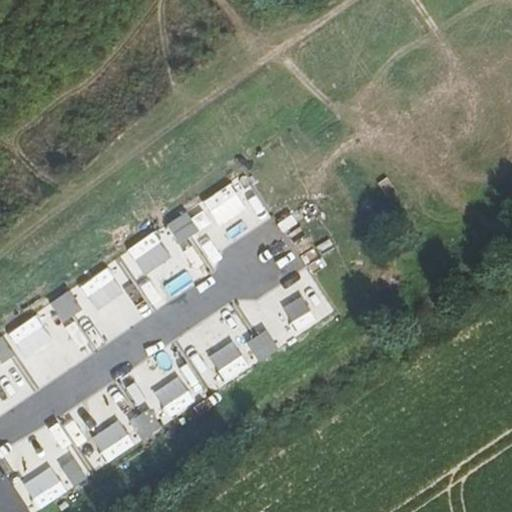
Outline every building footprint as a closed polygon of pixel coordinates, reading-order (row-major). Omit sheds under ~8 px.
[(198,231),(186,213),(167,225),(180,244),(198,231)] [(82,310),(69,292),(50,305),(63,323),(82,310)] [(259,362),(278,350),(266,331),(247,343),(259,362)] [(0,363),(1,365),(15,356),(3,337),(0,338),(0,363)] [(143,441),(161,428),(148,409),(129,422),(143,441)] [(74,487),(87,479),(75,460),(61,468),(74,487)]
